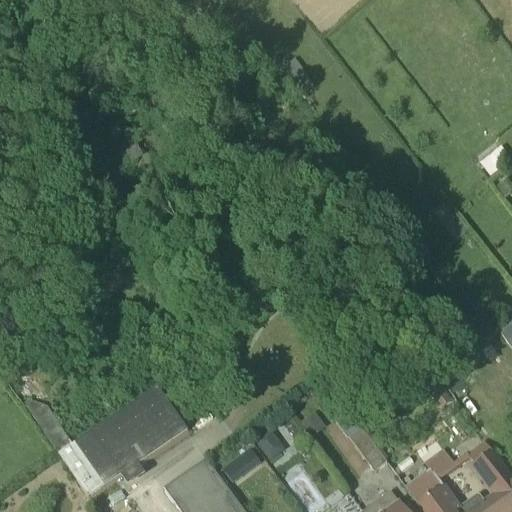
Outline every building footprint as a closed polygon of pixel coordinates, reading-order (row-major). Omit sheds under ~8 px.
[(298,91),(310,82),(295,61),(283,71),(298,91)] [(120,172),(144,158),(138,147),(114,161),(120,172)] [(479,166),(490,180),(500,172),(490,158),(479,166)] [(511,194),(503,183),(496,188),(504,200),(511,194)] [(100,290),(95,282),(82,290),(87,298),(100,290)] [(491,330),(482,318),(473,325),(481,336),(491,330)] [(442,412),(454,403),(441,386),(430,395),(442,412)] [(90,501),(190,435),(159,388),(73,445),(49,409),(34,400),(26,405),(59,455),(90,501)] [(326,430),(315,414),(300,425),(311,440),(326,430)] [(388,465),(363,431),(349,440),(374,475),(388,465)] [(272,434),(256,445),(269,463),(285,451),(272,434)] [(421,511),(511,511),(511,483),(485,445),(468,457),(497,498),(485,506),(479,498),(459,511),(439,482),(437,483),(431,475),(407,491),(421,511)] [(179,511),(240,511),(208,462),(165,492),(179,511)] [(244,478),(233,463),(222,471),(233,487),(244,478)] [(403,511),(391,495),(380,503),(387,511),(403,511)]
